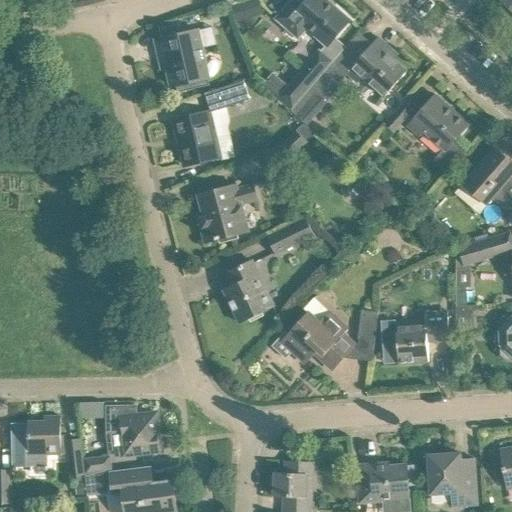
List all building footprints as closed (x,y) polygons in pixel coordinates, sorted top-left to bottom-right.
[(276,98),(291,111),(324,72),(338,56),(345,47),(335,38),(350,20),(327,0),(306,0),(303,4),(298,0),(291,0),(275,19),(299,40),(305,33),(312,39),(315,36),(326,45),(321,50),(319,49),(276,98)] [(511,0),(499,0),(511,11),(511,0)] [(197,30),(156,40),(160,57),(165,55),(168,67),(172,85),(176,84),(178,92),(210,85),(208,77),(201,48),(197,30)] [(345,47),(338,56),(351,68),(346,74),(358,83),(363,77),(385,96),(407,70),(386,51),(390,47),(378,37),(373,43),(359,31),(345,47)] [(324,72),(291,111),(294,114),(304,123),(304,122),(307,125),(307,124),(340,86),(337,84),(324,72)] [(250,99),(244,80),(205,93),(211,112),(250,99)] [(470,146),(459,136),(469,124),(435,95),(409,125),(420,135),(424,131),(444,148),(433,161),(446,173),(470,146)] [(395,131),(405,119),(396,111),(385,123),(395,131)] [(218,157),(208,113),(175,120),(185,165),(218,157)] [(304,122),(304,123),(283,143),(264,150),(270,167),(291,159),(308,142),(307,141),(315,133),(307,124),(307,125),(304,122)] [(504,213),(511,220),(511,162),(495,147),(462,184),(488,206),(494,199),(506,210),(504,213)] [(199,222),(205,242),(250,231),(243,204),(258,200),(253,183),(238,187),(237,184),(198,195),(205,220),(199,222)] [(268,237),(276,254),(316,235),(307,218),(268,237)] [(491,239),(456,249),(456,265),(456,267),(461,266),(470,263),(495,256),(491,239)] [(233,286),(224,290),(240,322),(274,306),(252,260),(226,273),(233,286)] [(469,315),(469,305),(455,305),(455,315),(469,315)] [(358,339),(373,340),(378,310),(362,308),(358,339)] [(285,331),(272,346),(285,358),(292,350),(306,363),(315,353),(319,349),(324,354),(320,357),(333,369),(342,359),(352,348),(355,345),(344,334),(349,328),(329,310),(319,322),(309,312),(289,334),(285,331)] [(425,312),(426,319),(382,322),(383,346),(397,345),(399,364),(429,361),(427,340),(435,339),(436,341),(450,340),(448,310),(425,312)] [(500,355),(506,360),(511,359),(511,316),(502,317),(498,322),(499,331),(495,334),(495,342),(500,345),(500,355)] [(121,434),(124,455),(142,453),(141,451),(161,448),(157,412),(136,415),(136,406),(107,406),(108,434),(121,434)] [(85,474),(83,459),(80,439),(66,440),(61,440),(61,416),(45,416),(45,421),(29,421),(29,422),(12,423),(13,467),(27,466),(47,466),(47,454),(68,454),(71,476),(85,474)] [(511,447),(500,449),(507,489),(511,487),(511,447)] [(429,455),(431,494),(451,493),(452,506),(478,504),(475,457),(462,458),(461,453),(429,455)] [(85,474),(109,471),(113,471),(111,455),(83,458),(85,474)] [(284,496),(284,508),(312,510),(314,462),(286,460),(285,472),(275,472),(275,477),(273,479),(272,481),(272,484),(272,487),(273,489),(274,491),(274,496),(284,496)] [(360,503),(396,500),(396,511),(408,511),(411,511),(410,499),(409,484),(407,464),(377,466),(377,463),(357,465),(360,503)] [(177,511),(174,480),(153,483),(151,466),(113,471),(109,471),(112,494),(123,493),(124,501),(121,501),(122,511),(177,511)] [(0,469),(0,503),(11,503),(10,469),(0,469)] [(88,497),(86,481),(75,483),(77,498),(88,497)]
